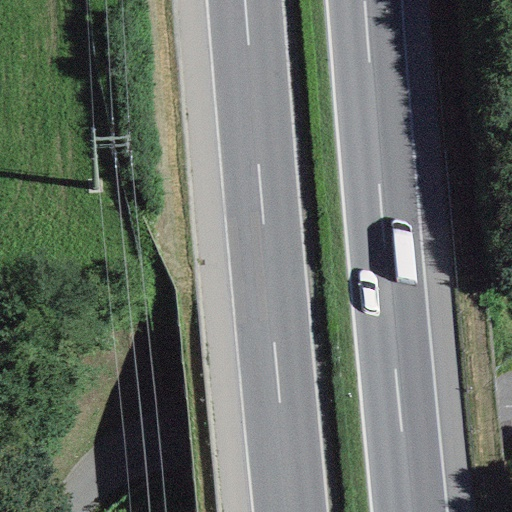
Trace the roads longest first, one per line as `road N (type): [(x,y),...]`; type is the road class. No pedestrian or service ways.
road 1 (motorway): [(251,0),(298,511)]
road 2 (motorway): [(412,511),(369,0)]
